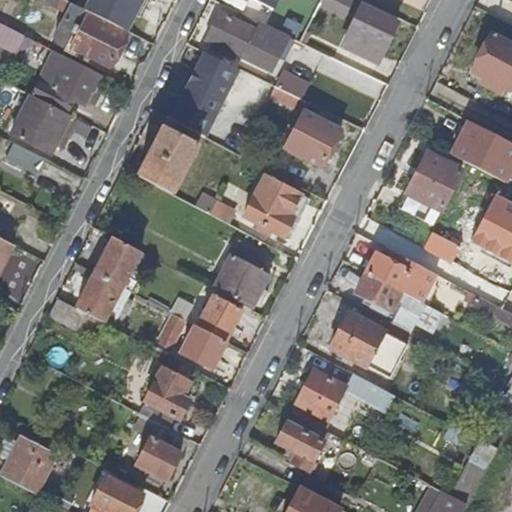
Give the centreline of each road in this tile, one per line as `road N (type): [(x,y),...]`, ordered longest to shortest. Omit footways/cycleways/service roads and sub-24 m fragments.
road 1 (residential): [(450,0),(186,511)]
road 2 (residential): [(187,0),(0,367)]
